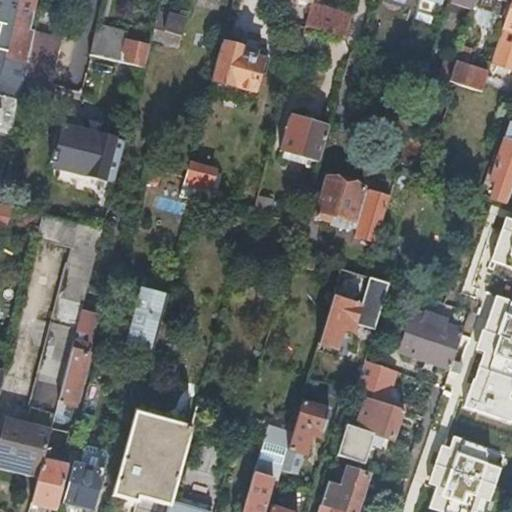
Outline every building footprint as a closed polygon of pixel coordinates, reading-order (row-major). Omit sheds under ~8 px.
[(0,93),(18,97),(23,75),(33,31),(34,30),(30,29),(36,0),(17,0),(0,76),(0,93)] [(511,0),(507,0),(500,26),(488,60),(511,67),(511,0)] [(309,2),(303,25),(328,32),(344,36),(350,13),(309,2)] [(180,36),(185,18),(179,17),(168,14),(168,11),(158,8),(153,28),(180,36)] [(303,25),(302,26),(296,48),(321,55),(328,32),(303,25)] [(404,42),(408,31),(400,28),(397,39),(404,42)] [(88,54),(143,68),(148,47),(118,39),(118,35),(94,30),(88,54)] [(33,31),(23,75),(49,82),(60,38),(33,31)] [(220,42),(210,79),(252,91),(255,79),(261,80),(268,56),(220,42)] [(458,63),(453,61),(443,58),(436,78),(451,83),(458,63)] [(355,61),(350,80),(361,83),(365,64),(355,61)] [(478,90),(485,71),(458,63),(451,83),(478,90)] [(49,101),(52,87),(26,80),(22,94),(49,101)] [(0,93),(0,134),(9,136),(18,97),(0,93)] [(318,160),(328,125),(289,114),(279,150),(318,160)] [(103,181),(113,184),(124,139),(115,137),(114,139),(62,125),(56,151),(53,150),(50,160),(54,161),(53,165),(104,179),(103,181)] [(0,146),(6,148),(9,136),(0,134),(0,146)] [(495,181),(490,197),(504,201),(507,192),(511,177),(511,140),(502,138),(489,179),(495,181)] [(267,154),(261,173),(268,175),(274,177),(279,157),(267,154)] [(188,162),(183,176),(178,196),(192,200),(202,203),(204,203),(213,169),(188,162)] [(145,166),(142,179),(157,183),(160,170),(145,166)] [(261,173),(256,192),(262,194),(268,175),(261,173)] [(329,217),(351,223),(362,187),(324,176),(312,217),(328,221),(329,217)] [(256,192),(254,198),(265,201),(266,195),(262,194),(256,192)] [(504,201),(490,197),(482,221),(496,226),(504,201)] [(254,202),(251,211),(263,214),(266,202),(265,201),(254,198),(253,201),(254,202)] [(202,203),(192,200),(187,220),(197,223),(202,203)] [(0,202),(0,224),(8,225),(10,204),(0,202)] [(101,229),(41,214),(35,238),(70,248),(66,263),(64,263),(27,406),(28,407),(54,413),(57,400),(81,309),(101,229)] [(318,248),(313,266),(335,272),(342,249),(319,243),(318,248)] [(330,295),(317,342),(335,348),(340,329),(350,332),(353,322),(355,322),(355,324),(374,330),(382,304),(387,288),(389,282),(368,276),(360,304),(359,303),(330,295)] [(122,341),(151,349),(160,319),(167,294),(137,286),(122,341)] [(396,291),(387,288),(382,304),(391,307),(396,291)] [(98,313),(81,309),(57,400),(74,405),(87,354),(91,355),(93,346),(90,345),(98,313)] [(459,336),(461,330),(443,324),(444,320),(422,312),(420,317),(410,313),(398,352),(448,368),(459,336)] [(160,319),(151,349),(171,354),(178,324),(160,319)] [(385,397),(393,371),(364,361),(364,363),(355,391),(354,393),(364,396),(400,408),(414,412),(416,407),(385,397)] [(390,438),(400,408),(364,396),(355,427),(390,438)] [(300,399),(284,452),(279,468),(297,473),(303,453),(304,453),(310,434),(319,436),(328,408),(300,399)] [(4,419),(0,436),(0,459),(39,470),(50,427),(54,413),(28,407),(24,424),(19,423),(20,418),(15,417),(13,421),(4,419)] [(134,411),(111,494),(135,501),(137,496),(148,499),(169,421),(134,411)] [(171,494),(188,435),(190,427),(169,421),(148,499),(168,505),(169,501),(171,494)] [(39,470),(31,502),(56,508),(67,465),(60,464),(68,432),(50,427),(39,470)] [(262,438),(239,431),(236,444),(252,449),(254,439),(261,441),(262,438)] [(92,508),(107,454),(103,449),(86,445),(81,448),(78,463),(72,462),(62,500),(92,508)] [(262,511),(272,477),(276,479),(279,468),(284,452),(260,445),(240,511),(262,511)] [(320,504),(345,511),(353,511),(367,473),(345,467),(339,487),(326,483),(322,496),(320,504)] [(171,494),(169,501),(207,511),(209,511),(211,505),(171,494)] [(166,511),(207,511),(169,501),(168,505),(166,511)]
